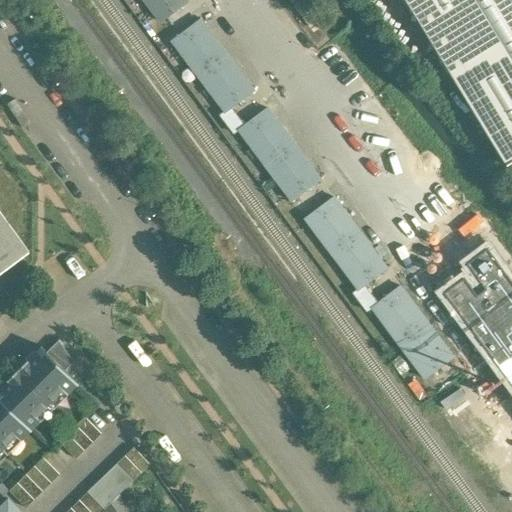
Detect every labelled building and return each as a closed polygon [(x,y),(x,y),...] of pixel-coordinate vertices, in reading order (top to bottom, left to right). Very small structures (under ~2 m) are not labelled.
[(188,0),(143,0),(160,22),(188,0)] [(511,161),(511,0),(407,0),(508,164),(511,161)] [(255,89),(202,20),(172,42),(224,112),(255,89)] [(321,178),(269,109),(239,131),(291,201),(321,178)] [(388,267),(336,198),(306,220),(357,289),(388,267)] [(0,273),(29,252),(0,212),(0,273)] [(511,274),(487,242),(454,266),(460,274),(434,293),(511,396),(511,274)] [(454,356),(402,286),(372,309),(424,378),(454,356)] [(59,341),(47,352),(65,370),(74,362),(59,341)] [(46,354),(34,366),(28,360),(18,370),(55,408),(56,407),(51,402),(63,390),(67,394),(77,385),(78,385),(79,384),(65,370),(47,352),(41,346),(40,347),(46,354)] [(55,408),(18,370),(7,380),(13,386),(1,398),(0,397),(0,398),(32,431),(32,430),(41,420),(37,416),(50,403),(55,408)] [(0,445),(8,454),(9,453),(4,448),(17,436),(21,440),(30,431),(31,432),(32,431),(0,398),(0,445)] [(85,417),(59,442),(76,459),(101,434),(85,417)] [(8,454),(0,445),(0,451),(3,449),(8,454)] [(134,447),(117,464),(133,481),(150,465),(134,447)] [(43,458),(9,491),(26,508),(60,475),(43,458)] [(133,481),(117,464),(88,492),(105,509),(133,481)] [(88,492),(66,511),(101,511),(105,509),(88,492)] [(21,511),(8,499),(0,506),(0,511),(21,511)] [(102,511),(117,511),(111,503),(107,507),(102,511)]
